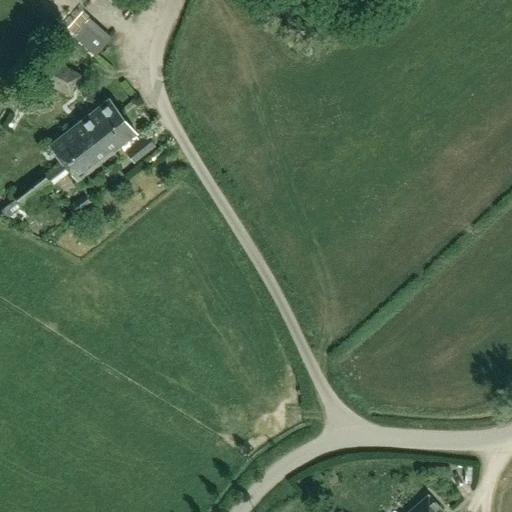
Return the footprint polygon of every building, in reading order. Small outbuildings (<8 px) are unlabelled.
[(62,12),(55,20),(72,35),(79,28),(62,12)] [(98,34),(86,48),(95,56),(96,55),(107,42),(98,34)] [(81,79),(41,56),(31,74),(72,96),(81,79)] [(49,145),(62,163),(120,115),(108,99),(49,145)] [(135,134),(120,115),(62,163),(0,210),(0,213),(5,220),(19,209),(19,210),(69,171),(76,181),(135,134)] [(133,163),(153,147),(145,137),(125,152),(133,163)] [(73,216),(88,204),(82,197),(67,208),(73,216)] [(440,511),(427,496),(408,511),(440,511)]
